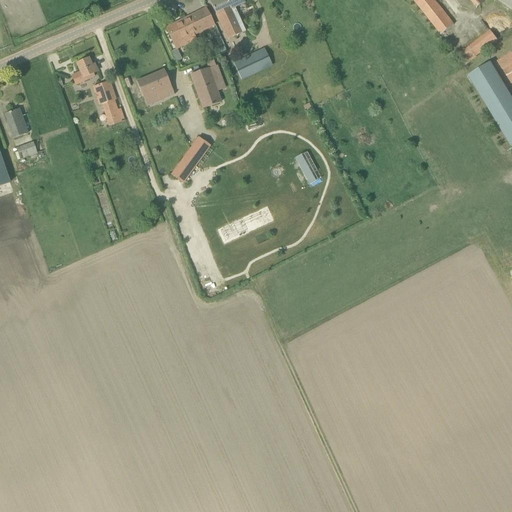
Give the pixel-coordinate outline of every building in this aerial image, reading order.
[(243,0),(216,0),(211,3),(210,3),(215,13),(227,40),(245,31),(241,21),(241,22),(234,8),(245,3),(243,0)] [(413,0),(441,35),(454,25),(434,0),(413,0)] [(198,32),(199,32),(214,25),(206,9),(166,28),(175,46),(177,50),(197,40),(195,36),(199,34),(198,32)] [(479,39),(487,48),(498,40),(490,30),(479,39)] [(511,84),(511,83),(511,52),(497,62),(511,84)] [(76,85),(94,77),(93,74),(97,72),(94,64),(91,66),(88,59),(77,64),(80,72),(72,76),(76,85)] [(208,68),(191,75),(203,109),(220,103),(215,86),(223,83),(217,66),(208,69),(208,68)] [(136,82),(143,98),(161,91),(164,97),(173,93),(171,87),(164,70),(136,82)] [(109,83),(93,88),(99,105),(115,100),(109,83)] [(4,115),(13,139),(28,134),(19,109),(4,115)] [(248,134),(265,127),(260,116),(244,123),(248,134)] [(511,148),(511,121),(500,129),(511,148)] [(171,175),(183,184),(210,147),(198,138),(171,175)] [(16,149),(17,152),(20,160),(37,154),(33,143),(16,149)] [(0,186),(10,183),(0,154),(0,186)] [(511,318),(504,304),(464,326),(511,410),(511,318)]
